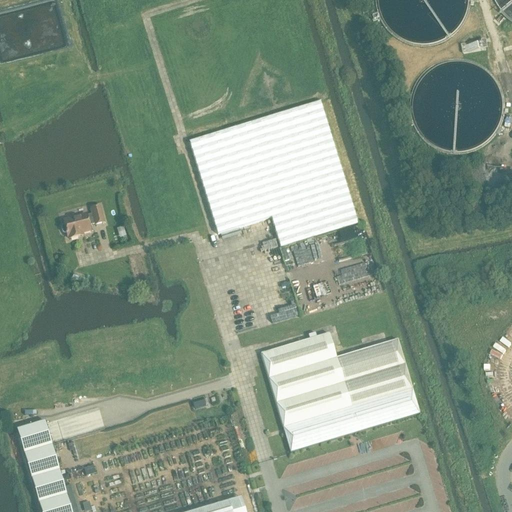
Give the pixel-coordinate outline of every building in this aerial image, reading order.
[(462,48),(463,55),(486,51),(484,44),(462,48)] [(217,236),(271,219),(280,250),(357,227),(320,104),(189,143),(217,236)] [(63,222),(64,226),(62,227),(61,229),(62,233),(64,234),(66,233),(67,238),(69,238),(69,240),(82,237),(81,234),(90,232),(89,226),(95,225),(95,226),(104,223),(99,207),(91,209),(92,215),(86,216),(63,222)] [(290,454),(348,437),(356,435),(420,416),(397,341),(387,344),(336,360),(329,335),(316,339),(315,335),(308,337),(309,341),(264,354),(264,353),(260,355),(290,454)] [(71,511),(45,422),(16,431),(40,511),(241,511),(238,500),(195,511),(71,511)]
